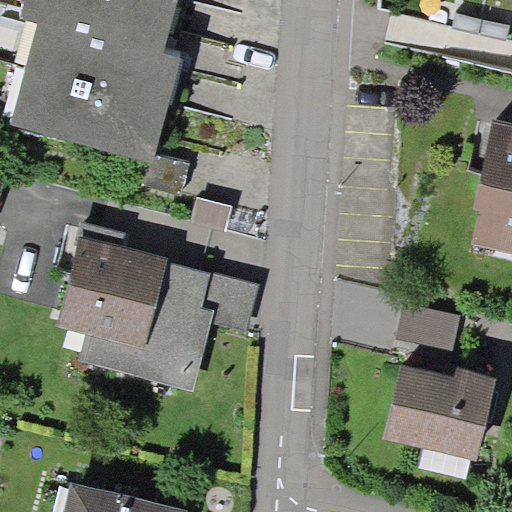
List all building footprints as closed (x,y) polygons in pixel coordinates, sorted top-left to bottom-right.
[(44,0),(42,8),(57,12),(31,116),(173,151),(197,54),(182,50),(194,0),(44,0)] [(511,120),(510,120),(486,236),(511,241),(511,120)] [(0,215),(8,183),(0,180),(0,215)] [(182,256),(94,234),(73,322),(160,343),(182,256)] [(511,406),(511,388),(420,366),(403,438),(499,461),(511,406)] [(204,511),(205,508),(88,480),(79,511),(204,511)]
